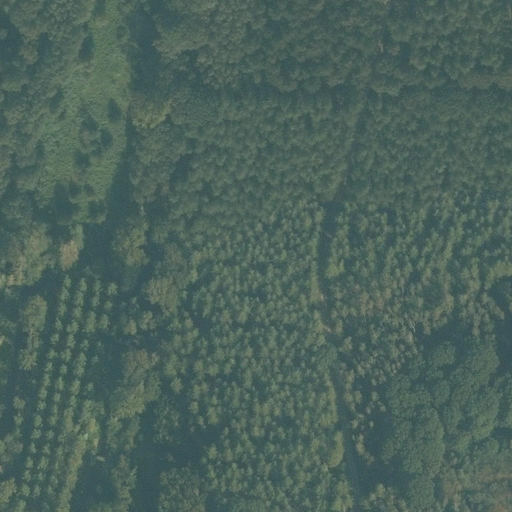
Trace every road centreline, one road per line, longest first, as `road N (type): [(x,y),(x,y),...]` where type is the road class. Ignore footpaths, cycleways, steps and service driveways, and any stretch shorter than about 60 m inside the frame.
road 1 (track): [(359,511),(321,278),(387,0)]
road 2 (track): [(145,451),(179,301),(181,270),(166,207),(206,0)]
road 3 (track): [(511,79),(190,83)]
road 4 (track): [(145,451),(356,511)]
